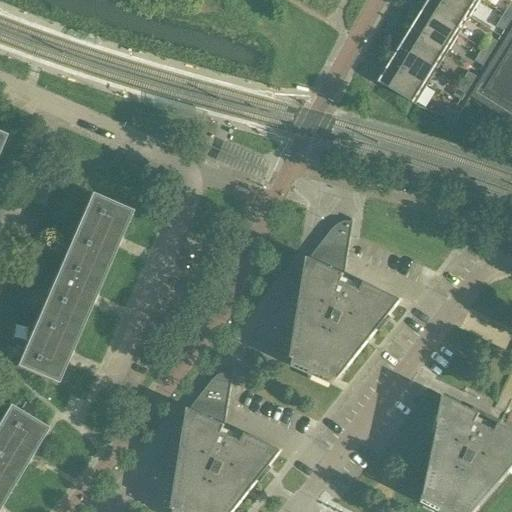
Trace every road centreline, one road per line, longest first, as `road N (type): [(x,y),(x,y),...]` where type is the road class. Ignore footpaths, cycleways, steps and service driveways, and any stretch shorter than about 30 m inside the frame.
road 1 (residential): [(86,430),(198,173),(0,91)]
road 2 (residential): [(292,511),(490,263),(511,272)]
road 3 (unknown): [(51,120),(0,229)]
